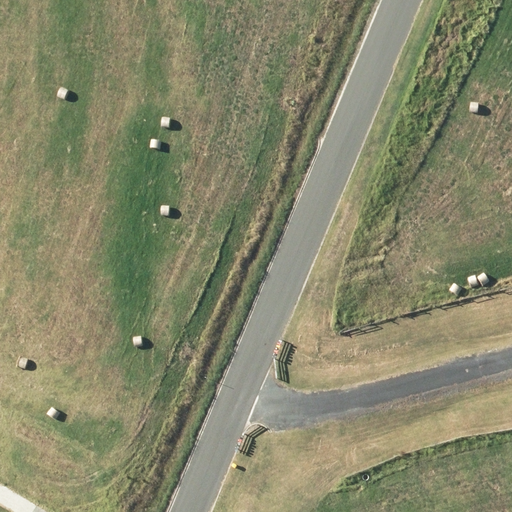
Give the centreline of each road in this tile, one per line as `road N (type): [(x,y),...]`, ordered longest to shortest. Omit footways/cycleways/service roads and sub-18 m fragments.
road 1 (unclassified): [(400,0),(233,399)]
road 2 (unclassified): [(233,399),(293,410),(511,354)]
road 3 (unclassified): [(233,399),(186,511)]
